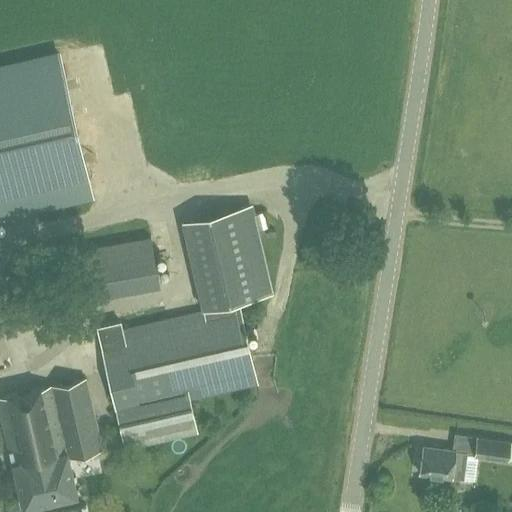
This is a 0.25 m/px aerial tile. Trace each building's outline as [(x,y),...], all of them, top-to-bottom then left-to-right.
[(60,54),(0,68),(0,219),(4,218),(2,212),(92,191),(60,54)] [(99,333),(124,448),(197,432),(190,399),(258,383),(239,300),(273,292),(258,228),(252,202),(181,219),(202,309),(99,333)] [(264,211),(254,213),(258,228),(267,226),(264,211)] [(14,285),(19,319),(92,307),(90,297),(160,285),(152,244),(83,257),(86,272),(14,285)] [(0,374),(16,372),(4,310),(0,310),(0,374)] [(0,397),(0,413),(22,508),(77,495),(69,457),(102,449),(85,377),(0,397)] [(451,476),(463,478),(466,453),(511,459),(511,440),(454,433),(452,449),(424,445),(420,472),(451,477),(451,476)]
